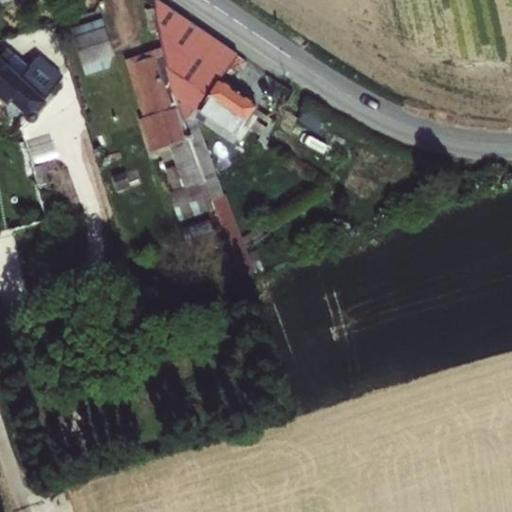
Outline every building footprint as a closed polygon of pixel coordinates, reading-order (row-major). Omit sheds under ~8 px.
[(174,99),(206,186),(216,212),(243,282),(257,277),(220,188),(194,118),(233,147),(257,113),(221,85),(230,72),(240,59),(204,35),(158,4),(167,60),(174,99)] [(112,60),(102,24),(70,33),(83,79),(105,72),(112,60)] [(7,46),(9,52),(30,70),(40,59),(63,80),(66,76),(53,32),(7,46)] [(0,100),(4,103),(7,100),(27,116),(26,118),(26,120),(27,121),(29,122),(31,121),(32,120),(32,118),(32,116),(63,80),(40,59),(30,70),(9,52),(0,62),(0,100)] [(139,70),(158,63),(155,55),(128,63),(147,123),(155,120),(139,70)] [(171,150),(187,193),(206,186),(174,99),(167,60),(163,61),(158,63),(139,70),(155,120),(147,123),(143,124),(154,155),(171,150)] [(335,152),(317,142),(302,170),(383,214),(407,170),(344,136),(335,152)] [(183,223),(216,212),(206,186),(187,193),(175,197),(183,223)]
